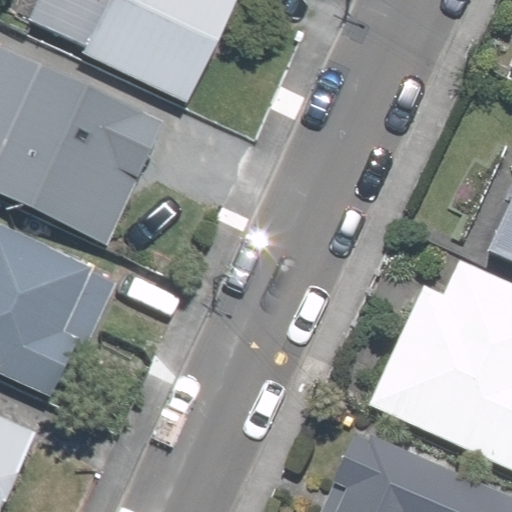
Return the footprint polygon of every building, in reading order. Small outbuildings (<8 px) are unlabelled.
[(28,0),(15,32),(177,100),(219,0),(28,0)] [(153,119),(0,42),(0,210),(86,253),(153,119)] [(511,131),(492,177),(504,182),(470,259),(511,278),(511,131)] [(0,386),(48,407),(105,277),(0,230),(0,386)] [(511,278),(470,259),(449,250),(431,290),(411,281),(354,410),(511,480),(511,278)] [(0,427),(0,477),(19,436),(0,427)] [(511,511),(511,498),(346,427),(308,511),(511,511)]
